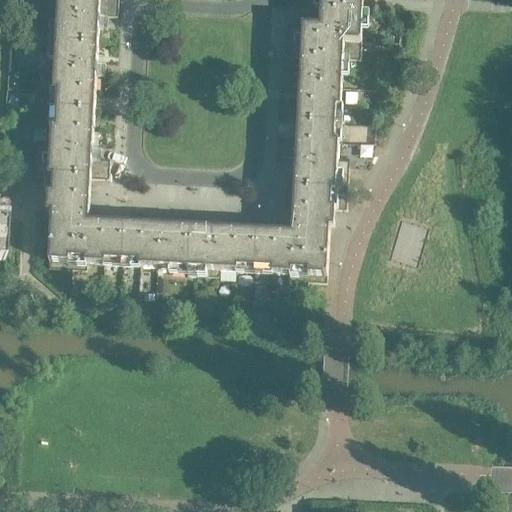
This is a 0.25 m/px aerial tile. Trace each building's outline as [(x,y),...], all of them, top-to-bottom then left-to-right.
[(119,0),(113,0),(43,0),(42,17),(58,17),(57,46),(99,48),(100,31),(108,32),(108,20),(118,21),(119,0)] [(361,64),(363,13),(364,0),(321,0),(320,29),(288,27),(286,60),(301,60),(344,63),(361,64)] [(98,65),(99,48),(57,46),(55,77),(97,79),(105,80),(106,66),(98,65)] [(342,93),(344,63),(301,60),(301,76),(293,76),(292,90),(300,90),(342,93)] [(96,97),(97,79),(55,77),(54,95),(96,97)] [(341,110),(342,93),(300,90),(299,108),(341,110)] [(95,115),(96,97),(54,95),(53,112),(95,115)] [(340,128),(341,110),(299,108),(298,126),(340,128)] [(94,132),(95,115),(53,112),(52,130),(94,132)] [(339,145),(340,128),(298,126),(297,143),(339,145)] [(93,150),(94,132),(52,130),(51,148),(93,150)] [(338,163),(339,145),(297,143),(296,161),(338,163)] [(90,216),(91,182),(109,183),(110,163),(101,162),(101,150),(93,150),(51,148),(35,147),(34,179),(54,180),(53,196),(49,196),(48,216),(52,216),(49,272),(87,274),(88,267),(87,267),(89,225),(90,216)] [(335,231),(336,213),(347,214),(350,163),(338,163),(296,161),(288,160),(286,210),(294,211),(292,236),(290,278),(289,285),(327,287),(330,230),(335,231)] [(188,272),(190,230),(174,229),(174,221),(160,220),(160,228),(157,271),(188,272)] [(220,281),(220,274),(222,232),(223,224),(191,222),(190,230),(188,272),(188,279),(220,281)] [(105,268),(107,226),(89,225),(87,267),(88,267),(105,268)] [(122,269),(125,227),(107,226),(105,268),(122,269)] [(140,270),(142,228),(125,227),(122,269),(140,270)] [(157,271),(160,228),(142,228),(140,270),(157,271)] [(238,275),(240,233),(222,232),(220,274),(238,275)] [(255,276),(257,234),(240,233),(238,275),(255,276)] [(272,277),(275,235),(257,234),(255,276),(272,277)] [(290,278),(292,236),(275,235),(272,277),(290,278)]
